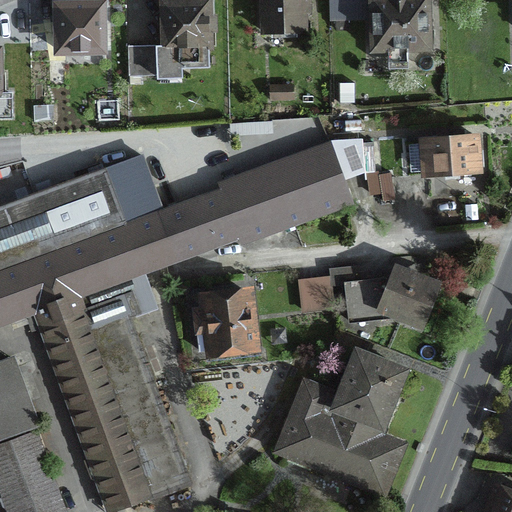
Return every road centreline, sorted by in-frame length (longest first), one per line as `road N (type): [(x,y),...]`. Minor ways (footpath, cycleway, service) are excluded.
road 1 (secondary): [(511,299),(429,511)]
road 2 (track): [(214,479),(253,448),(292,375)]
